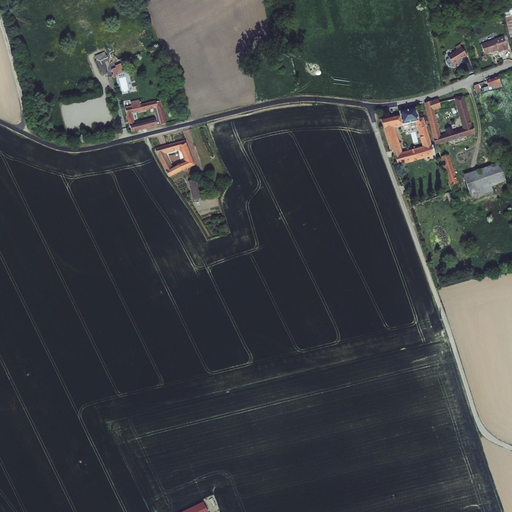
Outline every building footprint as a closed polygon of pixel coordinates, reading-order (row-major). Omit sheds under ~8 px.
[(499,52),(508,50),(504,37),(495,39),(482,43),(485,55),(499,51),(499,52)] [(461,45),(447,53),(453,64),(458,61),(457,59),(466,54),(461,45)] [(105,51),(94,56),(101,72),(107,69),(104,62),(109,60),(105,51)] [(115,65),(115,67),(111,69),(113,76),(125,72),(122,63),(115,65)] [(484,91),(488,90),(501,86),(498,76),(486,81),(487,86),(483,87),(484,91)] [(441,107),(438,99),(425,104),(434,146),(475,133),(473,126),(471,126),(462,97),(453,99),(462,129),(452,132),(450,127),(444,129),(445,134),(439,136),(433,110),(441,107)] [(132,132),(158,126),(157,119),(137,123),(134,112),(157,107),(161,125),(168,123),(162,100),(156,102),(155,101),(125,108),(132,132)] [(415,108),(399,111),(399,115),(381,119),(389,149),(393,151),(398,166),(434,155),(423,118),(418,119),(415,108)] [(156,149),(169,177),(195,164),(186,140),(162,146),(156,149)] [(448,155),(440,157),(450,187),(458,184),(448,155)] [(500,162),(464,174),(471,194),(472,198),(494,191),(493,187),(507,182),(503,170),(500,162)] [(196,179),(189,182),(193,196),(201,193),(196,179)]
